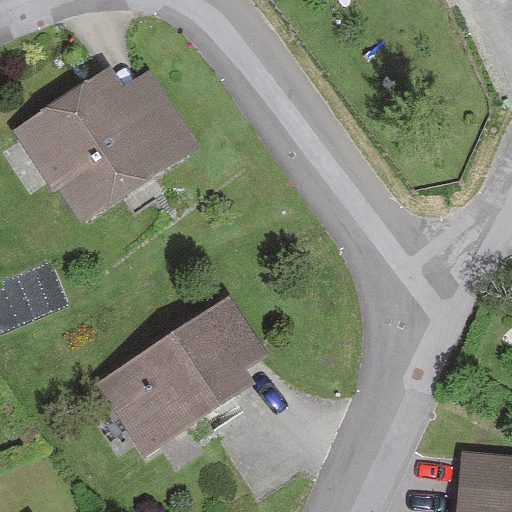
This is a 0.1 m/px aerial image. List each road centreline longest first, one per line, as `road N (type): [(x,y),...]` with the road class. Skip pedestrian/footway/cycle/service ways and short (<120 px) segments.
road 1 (residential): [(411,384),(385,272),(229,30),(182,0)]
road 2 (residential): [(411,384),(511,181)]
road 3 (residential): [(352,511),(411,384)]
